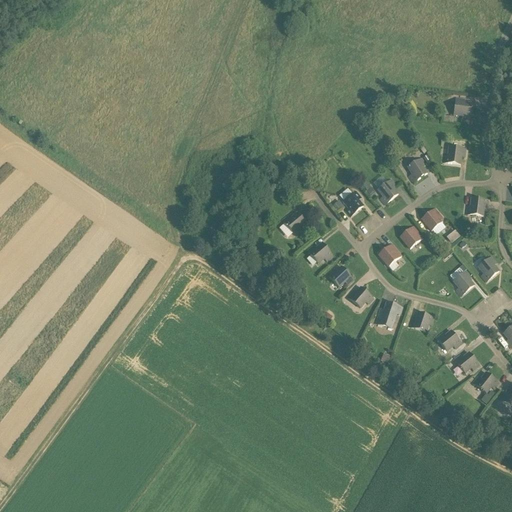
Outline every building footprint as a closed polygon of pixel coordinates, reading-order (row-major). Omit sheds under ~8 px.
[(471,106),(463,105),(464,102),(455,101),(453,117),(462,118),(461,121),(469,122),(471,106)] [(461,159),(464,159),(465,151),(449,149),(448,158),(444,157),(443,165),(460,167),(461,159)] [(427,176),(423,170),(426,168),(421,161),(407,170),(412,177),(409,179),(413,185),(427,176)] [(358,184),(363,189),(367,185),(363,180),(358,184)] [(393,191),(396,188),(390,182),(378,192),(383,199),(380,201),(385,207),(398,197),(393,191)] [(376,194),(371,188),(366,193),(371,198),(376,194)] [(363,209),(358,203),(361,200),(356,194),(343,204),(348,211),(345,213),(350,219),(363,209)] [(488,202),(471,201),(470,209),(467,208),(466,217),(482,218),(483,210),(487,210),(488,202)] [(344,208),(339,202),(333,208),(332,208),(337,214),(344,208)] [(434,210),(421,221),(431,234),(444,223),(434,210)] [(297,215),(291,220),(289,218),(282,223),(293,236),(299,230),(301,233),(307,228),(297,215)] [(423,241),(413,228),(400,239),(410,251),(423,241)] [(455,231),(446,239),(451,245),(460,238),(455,231)] [(333,258),(322,245),(316,251),(314,248),(307,253),(318,266),(324,261),(326,263),(333,258)] [(391,246),(378,257),(388,269),(401,258),(391,246)] [(496,265),(491,259),(478,269),(483,276),(481,278),(486,284),(499,274),(493,267),(496,265)] [(341,269),(336,275),(334,272),(327,278),(339,290),(345,284),(347,287),(353,281),(341,269)] [(468,282),(471,279),(466,273),(453,284),(458,290),(456,292),(461,299),(474,288),(468,282)] [(361,290),(356,296),(353,293),(348,300),(360,310),(366,304),(368,306),(373,300),(361,290)] [(402,310),(386,305),(384,312),(381,311),(376,326),(392,331),(396,316),(399,317),(402,310)] [(328,325),(332,318),(326,314),(322,321),(328,325)] [(434,320),(418,315),(416,323),(412,322),(410,329),(426,335),(428,327),(431,328),(434,320)] [(511,328),(503,336),(509,342),(506,344),(511,351),(511,349),(511,328)] [(451,333),(445,338),(443,335),(436,341),(447,353),(453,348),(455,351),(461,346),(451,333)] [(388,365),(391,357),(383,355),(381,363),(388,365)] [(469,355),(463,360),(460,357),(454,362),(465,375),(471,370),(473,373),(479,368),(469,355)] [(491,389),(494,391),(499,385),(486,375),(481,381),(478,379),(473,385),(486,396),(491,389)] [(511,390),(509,389),(506,396),(502,394),(499,402),(511,408),(511,390)] [(488,405),(495,394),(490,391),(483,402),(488,405)]
